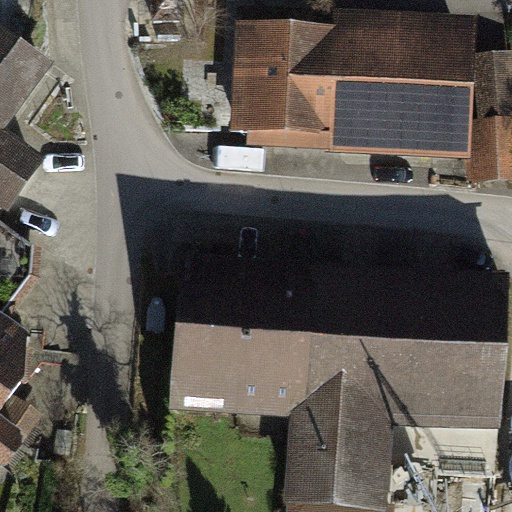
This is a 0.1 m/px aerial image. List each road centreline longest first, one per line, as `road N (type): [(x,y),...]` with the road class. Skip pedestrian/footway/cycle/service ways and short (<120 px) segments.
road 1 (residential): [(127,184),(511,219)]
road 2 (unclassified): [(127,184),(115,414),(98,511)]
road 3 (unclassified): [(109,0),(127,184)]
